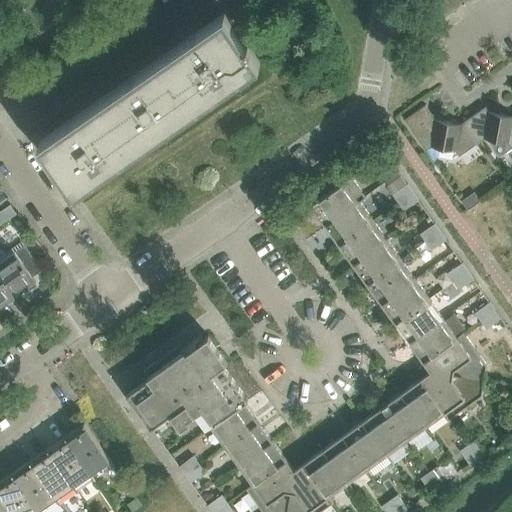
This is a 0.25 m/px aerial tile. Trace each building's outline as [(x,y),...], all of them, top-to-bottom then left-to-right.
[(224,13),(215,19),(39,141),(75,192),(260,63),(249,47),(252,45),(249,41),(246,43),(224,13)] [(481,141),(467,120),(460,125),(437,120),(426,105),(405,119),(426,150),(432,146),(455,150),(459,156),(481,141)] [(511,116),(490,113),(486,107),(467,120),(481,141),(485,138),(508,142),(511,147),(511,116)] [(376,171),(391,160),(385,152),(370,163),(376,171)] [(359,201),(360,202),(366,198),(351,177),(311,206),(325,225),(359,201)] [(398,202),(413,192),(408,184),(393,194),(398,202)] [(413,192),(398,202),(404,211),(419,200),(413,192)] [(462,201),(468,210),(473,207),(480,202),(474,193),(462,201)] [(373,220),(360,202),(359,201),(325,225),(339,245),(373,220)] [(353,264),(387,240),(373,220),(339,245),(353,264)] [(440,231),(436,225),(435,223),(420,234),(426,242),(440,231)] [(440,231),(426,242),(431,250),(446,240),(440,231)] [(367,284),(401,259),(387,240),(353,264),(367,284)] [(21,242),(0,256),(0,277),(14,297),(35,283),(31,278),(41,271),(21,242)] [(381,304),(415,279),(401,259),(367,284),(381,304)] [(453,281),(468,270),(462,263),(448,273),(453,281)] [(468,270),(453,281),(459,289),(474,279),(468,270)] [(0,277),(0,307),(14,297),(0,277)] [(395,323),(429,298),(415,279),(381,304),(395,323)] [(409,342),(443,318),(429,298),(395,323),(409,342)] [(480,320),(495,309),(490,302),(475,312),(480,320)] [(495,309),(480,320),(486,328),(501,318),(495,309)] [(409,342),(423,361),(457,337),(456,335),(466,328),(455,313),(445,320),(443,318),(409,342)] [(430,372),(485,381),(487,365),(463,332),(457,337),(423,361),(430,372)] [(244,402),(245,403),(248,401),(223,366),(227,363),(208,336),(186,353),(180,345),(143,372),(149,379),(126,396),(151,429),(171,415),(181,428),(191,421),(189,418),(202,409),(213,424),(244,402)] [(482,395),(485,381),(430,372),(420,379),(445,413),(449,419),(482,395)] [(424,428),(445,413),(420,379),(400,394),(424,428)] [(405,442),(424,428),(400,394),(380,408),(405,442)] [(257,419),(245,403),(244,402),(213,424),(210,426),(224,445),(257,419)] [(386,455),(405,442),(380,408),(362,421),(386,455)] [(239,466),(273,441),(257,419),(224,445),(239,466)] [(366,470),(386,455),(362,421),(342,436),(366,470)] [(113,466),(109,461),(84,424),(65,437),(91,474),(93,473),(96,477),(113,466)] [(347,483),(366,470),(342,436),(323,449),(347,483)] [(73,486),(91,474),(65,437),(48,450),(73,486)] [(467,445),(478,460),(486,454),(475,439),(467,445)] [(252,484),(286,460),(273,441),(239,466),(252,484)] [(469,466),(478,460),(467,445),(459,451),(469,466)] [(329,497),(347,483),(323,449),(304,463),(329,497)] [(56,499),(57,497),(73,486),(48,450),(30,462),(56,499)] [(184,475),(199,464),(193,457),(178,467),(184,475)] [(287,511),(294,470),(286,460),(252,484),(246,489),(262,511),(287,511)] [(57,497),(56,499),(30,462),(12,474),(38,511),(40,510),(43,507),(46,511),(47,511),(61,502),(57,497)] [(320,511),(333,503),(329,497),(304,463),(294,470),(287,511),(320,511)] [(199,464),(184,475),(190,483),(204,473),(199,464)] [(427,473),(438,488),(447,481),(437,467),(427,473)] [(431,493),(438,488),(427,473),(421,478),(431,493)] [(41,511),(40,510),(38,511),(12,474),(0,482),(0,494),(12,511),(41,511)] [(0,511),(12,511),(0,494),(0,511)] [(211,511),(213,511),(227,503),(221,495),(207,506),(211,511)] [(389,501),(396,511),(404,511),(408,509),(398,495),(389,501)] [(136,499),(128,505),(133,511),(141,506),(136,499)] [(385,511),(396,511),(389,501),(381,506),(385,511)] [(227,503),(213,511),(231,511),(233,511),(227,503)]
